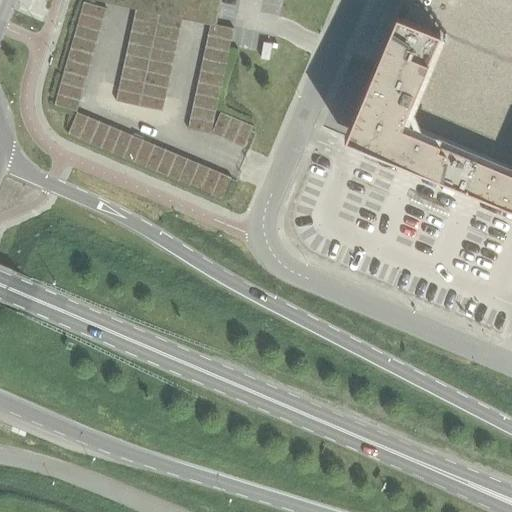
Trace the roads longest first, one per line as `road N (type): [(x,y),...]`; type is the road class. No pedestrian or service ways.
road 1 (primary): [(511,431),(0,153)]
road 2 (primary): [(410,460),(0,285)]
road 3 (primary): [(0,402),(117,453),(311,511)]
road 4 (residential): [(263,236),(290,272),(511,366)]
road 5 (residential): [(263,236),(265,206),(352,0)]
road 6 (unclassified): [(147,511),(0,456)]
